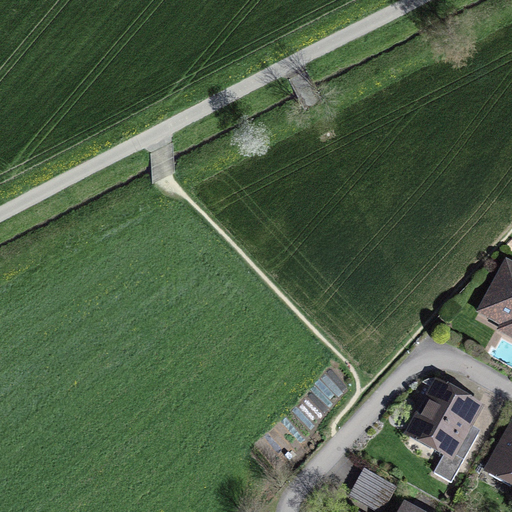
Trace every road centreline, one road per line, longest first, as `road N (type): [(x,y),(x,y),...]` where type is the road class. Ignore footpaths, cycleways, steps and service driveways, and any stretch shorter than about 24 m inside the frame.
road 1 (residential): [(419,0),(0,217)]
road 2 (residential): [(287,511),(296,489),(416,364),(453,360),(511,391)]
